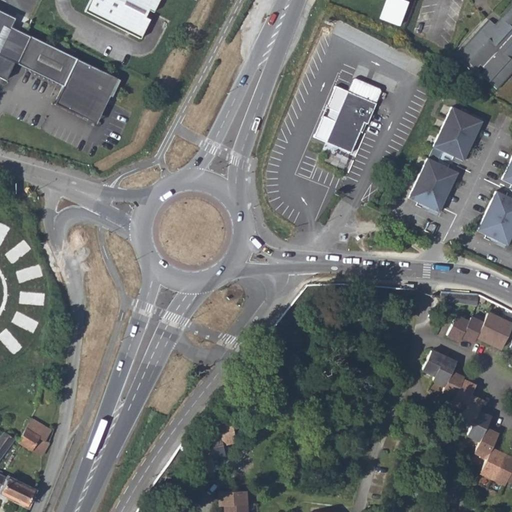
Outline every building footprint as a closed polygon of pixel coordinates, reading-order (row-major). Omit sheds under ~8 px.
[(84,0),(81,7),(137,35),(145,18),(140,17),(144,7),(149,9),(153,0),(84,0)] [(511,6),(495,25),(490,20),(459,55),(475,70),(480,66),(485,70),(481,75),(496,89),(511,72),(511,6)] [(14,15),(0,7),(0,75),(2,77),(11,58),(59,83),(50,102),(81,116),(85,107),(95,112),(113,76),(10,24),(14,15)] [(344,91),(322,141),(329,144),(330,144),(331,144),(333,143),(334,142),(335,142),(342,145),(342,146),(343,148),(343,150),(344,151),(345,151),(347,152),(360,122),(363,124),(377,91),(376,88),(352,78),(349,79),(344,91)] [(451,87),(446,84),(442,92),(448,95),(451,87)] [(81,116),(90,121),(95,112),(85,107),(81,116)] [(460,111),(451,107),(432,146),(434,147),(428,159),(427,158),(409,198),(418,203),(425,207),(425,206),(438,212),(457,172),(444,166),(444,165),(439,163),(439,164),(436,162),(442,151),(445,152),(444,153),(449,155),(449,154),(462,161),(481,121),(468,115),(468,114),(460,110),(460,111)] [(330,144),(329,144),(345,151),(344,151),(343,150),(343,148),(342,146),(342,145),(335,142),(334,142),(333,143),(331,144),(330,144)] [(511,155),(501,179),(511,184),(511,155)] [(495,191),(476,230),(507,245),(511,234),(511,197),(509,196),(508,197),(495,191)] [(444,291),(443,300),(479,301),(479,293),(444,291)] [(467,323),(454,317),(445,336),(458,342),(460,338),(472,344),(474,339),(501,351),(510,332),(483,320),(481,324),(468,319),(467,323)] [(511,482),(511,458),(490,449),(496,435),(484,429),(489,418),(477,412),(481,403),(469,398),(473,388),(461,382),(462,379),(449,374),(453,364),(429,353),(421,372),(433,378),(431,382),(443,388),(441,394),(453,399),(450,406),(462,412),(459,420),(471,426),(466,436),(478,442),(473,453),(485,459),(479,472),(504,484),(506,479),(511,482)] [(0,493),(27,506),(33,490),(8,477),(0,472),(0,458),(14,439),(17,440),(17,442),(31,450),(32,449),(42,453),(48,442),(46,440),(50,430),(30,418),(23,431),(13,426),(7,433),(4,431),(0,435),(0,493)] [(237,443),(232,423),(219,425),(221,437),(208,440),(211,451),(197,454),(202,475),(215,472),(213,460),(226,458),(224,446),(237,443)] [(247,511),(247,492),(221,494),(222,508),(227,507),(226,511),(247,511)]
